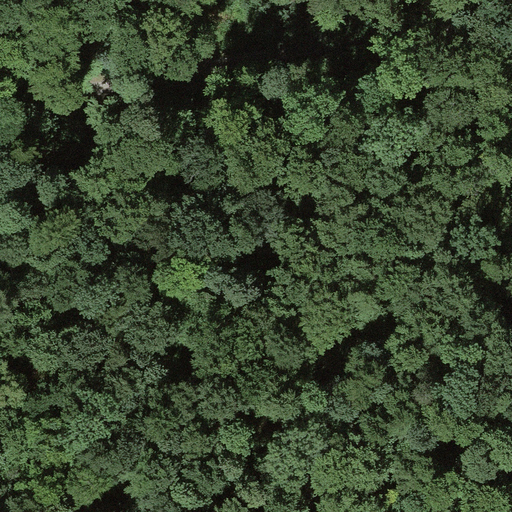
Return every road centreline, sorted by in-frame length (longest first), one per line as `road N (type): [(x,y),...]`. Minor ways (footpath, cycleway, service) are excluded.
road 1 (track): [(0,107),(511,6)]
road 2 (track): [(91,88),(87,158),(0,272)]
